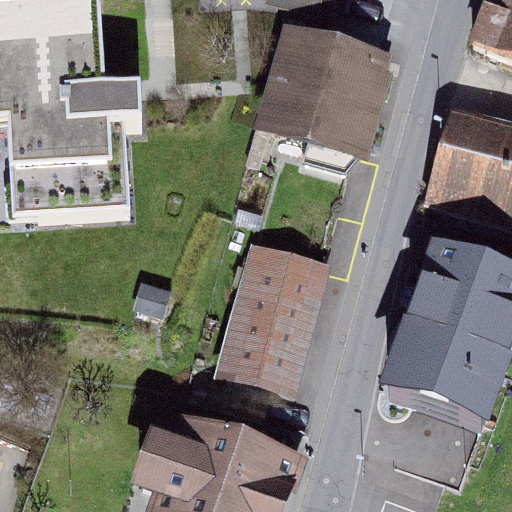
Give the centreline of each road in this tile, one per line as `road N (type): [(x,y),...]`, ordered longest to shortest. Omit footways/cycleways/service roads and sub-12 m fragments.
road 1 (residential): [(461,0),(380,277)]
road 2 (residential): [(325,511),(380,277)]
